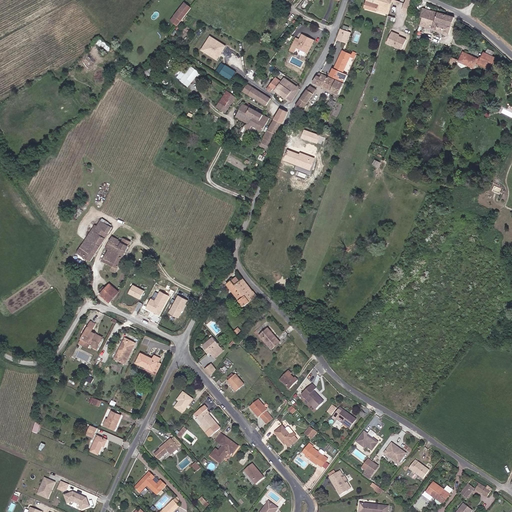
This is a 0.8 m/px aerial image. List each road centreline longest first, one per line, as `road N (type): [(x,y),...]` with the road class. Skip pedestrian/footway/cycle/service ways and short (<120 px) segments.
road 1 (unclassified): [(511,490),(326,363),(235,256)]
road 2 (unclassified): [(235,256),(296,101),(348,0)]
road 3 (unclassified): [(0,349),(20,361),(48,359),(86,310),(105,305),(183,343)]
road 4 (residential): [(312,511),(183,343)]
road 5 (unclassified): [(104,511),(183,343)]
